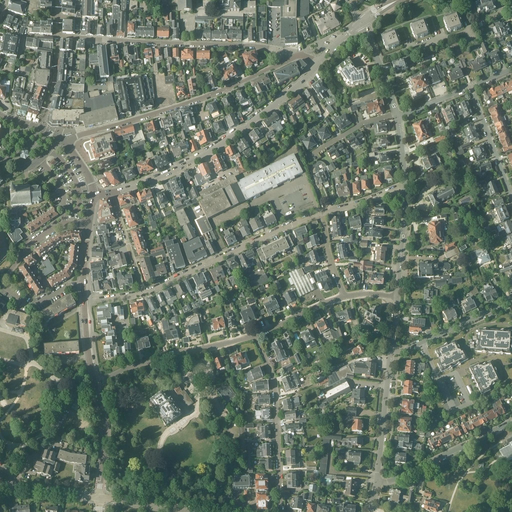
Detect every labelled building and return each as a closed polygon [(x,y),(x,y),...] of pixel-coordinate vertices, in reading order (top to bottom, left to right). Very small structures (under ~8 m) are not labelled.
[(31,0),(30,0),(25,0),(25,4),(12,0),(11,0),(10,4),(9,7),(8,11),(23,16),(23,15),(26,16),(28,9),(29,7),(31,0)] [(38,12),(52,13),(52,4),(51,4),(52,3),(50,2),(39,0),(39,1),(31,0),(30,0),(31,0),(29,7),(28,14),(29,14),(31,15),(33,14),(33,12),(35,11),(37,12),(38,12)] [(82,9),(82,17),(85,17),(98,18),(98,17),(98,9),(98,3),(98,0),(82,0),(83,4),(82,4),(82,9)] [(113,20),(119,20),(125,20),(126,0),(113,0),(113,6),(113,20)] [(219,0),(220,2),(218,2),(218,4),(216,3),(216,9),(218,10),(218,11),(240,12),(240,0),(219,0)] [(300,29),(300,23),(300,20),(304,18),(309,15),(308,0),(272,0),(273,8),(281,8),(281,30),(281,37),(281,42),(285,42),(286,46),(298,45),(297,29),(300,29)] [(475,0),(477,4),(475,4),(478,14),(485,11),(486,14),(496,10),(493,3),(495,3),(494,0),(475,0)] [(243,14),(255,14),(255,2),(243,2),(243,14)] [(337,2),(311,16),(321,35),(339,25),(333,13),(341,8),(337,2)] [(74,18),(76,18),(81,18),(82,18),(82,9),(75,8),(75,9),(63,7),(63,14),(74,16),(74,18)] [(460,27),(462,26),(460,22),(461,22),(460,21),(460,20),(458,16),(457,16),(457,15),(456,15),(455,14),(445,18),(445,19),(444,19),(444,21),(446,26),(445,26),(446,27),(446,28),(448,31),(449,31),(450,33),(454,31),(457,31),(457,30),(461,29),(460,27)] [(7,16),(6,20),(9,21),(8,22),(13,24),(13,23),(18,25),(21,26),(22,22),(16,20),(17,19),(7,16)] [(20,31),(19,34),(23,34),(24,29),(25,30),(25,28),(34,28),(34,29),(42,30),(52,31),(53,21),(52,20),(48,19),(47,20),(45,20),(45,23),(41,23),(41,22),(28,22),(28,19),(23,18),(22,22),(21,26),(20,31)] [(9,21),(6,20),(3,29),(7,30),(8,28),(12,30),(13,29),(16,30),(17,28),(18,25),(13,23),(13,24),(8,22),(9,21)] [(136,37),(136,28),(137,25),(136,25),(136,21),(132,20),(131,22),(128,22),(128,37),(136,37)] [(75,34),(75,31),(76,21),(63,21),(63,34),(75,34)] [(173,30),(179,30),(179,22),(173,22),(173,21),(170,21),(170,30),(173,30)] [(261,27),(258,27),(258,33),(260,33),(260,41),(261,41),(262,42),(264,42),(265,41),(266,41),(266,33),(267,33),(267,21),(261,21),(261,27)] [(427,33),(429,33),(427,29),(428,28),(427,27),(425,22),(424,22),(424,21),(423,22),(422,21),(412,25),(412,26),(411,26),(411,27),(412,32),(412,33),(413,34),(415,38),(416,37),(417,39),(421,38),(424,37),(424,36),(428,35),(427,33)] [(499,21),(495,23),(496,26),(495,27),(497,34),(499,33),(500,32),(509,29),(506,22),(501,25),(499,21)] [(310,38),(312,37),(307,26),(303,28),(304,30),(301,32),(305,40),(307,39),(308,39),(309,39),(310,38)] [(500,40),(496,41),(497,44),(503,42),(502,39),(511,35),(509,29),(500,32),(499,33),(500,38),(500,40)] [(398,44),(400,44),(398,40),(399,39),(398,38),(396,33),(395,33),(395,32),(394,32),(383,36),(382,37),(382,38),(384,43),(383,44),(384,45),(386,49),(387,48),(388,50),(392,49),(393,49),(395,48),(395,47),(399,46),(398,44)] [(2,52),(1,54),(11,56),(17,57),(20,39),(14,38),(5,36),(4,38),(3,39),(4,39),(3,43),(3,47),(2,46),(2,47),(1,51),(2,52)] [(38,49),(39,42),(40,38),(34,38),(34,40),(27,39),(26,48),(25,52),(29,52),(30,48),(38,49),(38,50),(38,49)] [(39,42),(38,49),(51,51),(51,43),(39,42)] [(86,42),(79,42),(79,43),(77,43),(76,50),(85,51),(86,42)] [(72,52),(73,46),(60,45),(60,51),(65,51),(65,54),(72,55),(72,52)] [(111,62),(119,61),(117,46),(110,47),(111,56),(110,56),(111,62)] [(97,49),(98,55),(100,71),(100,78),(108,77),(108,82),(113,82),(112,74),(109,75),(106,48),(97,49)] [(130,57),(130,60),(133,60),(132,56),(131,56),(130,48),(127,48),(125,48),(124,49),(125,57),(129,56),(129,57),(130,57)] [(133,64),(134,65),(139,65),(138,61),(141,60),(140,48),(134,49),(135,55),(132,56),(133,60),(133,64)] [(159,60),(162,60),(161,49),(155,50),(155,54),(154,54),(155,58),(159,58),(159,60)] [(168,58),(169,65),(172,65),(172,63),(171,58),(171,50),(163,51),(164,59),(168,58)] [(489,54),(490,57),(493,64),(499,62),(497,56),(500,55),(498,50),(489,54)] [(256,57),(257,56),(256,54),(255,53),(247,55),(246,51),(239,54),(240,57),(243,56),(246,67),(247,67),(247,68),(248,68),(251,67),(252,66),(251,66),(252,66),(251,64),(257,62),(255,58),(256,57)] [(401,73),(401,72),(409,69),(407,63),(408,62),(409,64),(415,61),(412,53),(406,55),(407,58),(399,61),(392,63),(392,64),(391,64),(391,65),(391,67),(392,67),(393,67),(395,72),(396,75),(401,73)] [(424,56),(421,58),(422,62),(426,60),(425,56),(428,55),(430,59),(434,57),(432,53),(428,55),(424,56)] [(100,71),(98,55),(89,56),(90,65),(95,64),(95,66),(96,71),(100,71)] [(476,60),(477,62),(480,70),(486,67),(482,57),(476,60)] [(34,59),(27,58),(25,66),(33,67),(34,59)] [(480,70),(477,62),(473,64),(473,62),(471,63),(471,61),(466,63),(464,59),(462,61),(465,68),(468,67),(467,66),(471,65),(474,72),(480,70)] [(370,82),(368,68),(358,70),(358,71),(356,71),(355,71),(354,70),(354,69),(354,68),(349,60),(337,69),(339,67),(342,72),(340,73),(346,82),(348,80),(349,82),(351,82),(350,85),(351,83),(352,83),(354,83),(355,85),(365,83),(364,81),(370,80),(370,82)] [(295,63),(295,64),(298,69),(297,70),(298,73),(306,66),(301,61),(295,63)] [(227,63),(226,64),(232,78),(234,77),(235,78),(237,77),(238,76),(240,75),(240,74),(239,71),(238,71),(237,72),(235,67),(233,63),(230,64),(228,65),(227,63)] [(230,79),(232,78),(226,64),(224,64),(225,66),(223,67),(224,69),(221,70),(222,72),(224,77),(222,78),(221,78),(223,81),(223,82),(225,81),(226,81),(227,81),(229,81),(230,79)] [(299,75),(298,73),(297,70),(298,69),(295,64),(287,68),(292,79),(299,75)] [(444,77),(442,72),(438,64),(409,77),(411,81),(410,82),(411,86),(413,85),(415,91),(415,92),(415,94),(416,94),(422,92),(423,91),(422,90),(428,88),(427,87),(440,82),(439,79),(444,77)] [(196,78),(195,68),(192,69),(193,75),(194,78),(190,79),(191,82),(188,83),(189,93),(190,93),(190,95),(191,95),(194,95),(195,94),(194,92),(196,91),(195,83),(197,82),(196,78)] [(279,85),(292,79),(287,68),(274,75),(279,85)] [(29,81),(34,83),(37,84),(37,85),(47,89),(48,84),(49,84),(50,78),(49,78),(50,72),(36,71),(35,71),(35,70),(33,69),(32,71),(32,73),(29,81)] [(460,70),(454,72),(457,79),(463,77),(460,70)] [(451,82),(457,79),(454,72),(448,75),(451,82)] [(117,101),(118,104),(123,103),(129,102),(130,102),(132,114),(152,110),(152,109),(152,108),(152,107),(153,107),(152,101),(148,78),(144,79),(143,76),(138,76),(138,73),(125,75),(126,79),(117,81),(117,84),(114,85),(116,92),(119,91),(120,100),(117,101)] [(210,90),(218,88),(215,77),(213,77),(212,73),(206,75),(210,90)] [(266,75),(260,78),(261,79),(260,79),(261,80),(263,83),(264,86),(263,87),(265,91),(268,90),(266,85),(270,83),(266,75)] [(165,85),(174,84),(173,76),(165,77),(165,85)] [(24,93),(23,93),(26,79),(15,77),(13,91),(14,91),(12,101),(13,102),(13,104),(21,106),(24,93)] [(259,94),(265,91),(263,87),(264,86),(263,83),(261,80),(260,79),(261,79),(260,78),(250,83),(253,88),(255,87),(259,94)] [(0,98),(5,99),(5,93),(9,93),(10,82),(6,81),(6,80),(5,80),(4,80),(3,80),(3,81),(0,80),(0,98)] [(327,90),(320,80),(312,86),(319,97),(318,98),(322,104),(326,101),(328,100),(324,93),(327,90)] [(69,92),(70,86),(66,85),(65,86),(57,84),(56,90),(64,92),(64,91),(69,92)] [(69,92),(72,93),(72,92),(76,93),(84,94),(84,85),(81,85),(71,84),(70,86),(69,92)] [(180,96),(185,96),(184,88),(183,88),(183,87),(179,87),(179,84),(175,84),(176,91),(177,91),(178,97),(179,98),(180,97),(180,96)] [(501,87),(499,88),(502,95),(507,93),(504,85),(503,85),(502,86),(501,87)] [(34,94),(34,96),(44,99),(47,91),(38,88),(37,90),(34,89),(33,94),(34,94)] [(494,89),(493,89),(497,97),(502,95),(499,88),(497,89),(496,88),(494,89),(494,90),(494,89)] [(166,89),(157,91),(160,100),(158,101),(160,106),(166,105),(171,104),(169,98),(173,97),(171,90),(166,91),(166,89)] [(490,91),(488,92),(492,100),(497,97),(493,89),(490,91)] [(53,99),(62,99),(63,98),(67,99),(68,97),(71,97),(72,93),(69,92),(64,91),(64,92),(56,90),(53,99)] [(317,103),(314,99),(312,93),(311,94),(309,90),(307,91),(306,90),(305,91),(305,92),(304,92),(308,99),(311,97),(315,105),(317,103)] [(243,92),(239,93),(237,93),(237,94),(236,95),(240,105),(247,102),(243,92)] [(486,102),(489,101),(490,104),(487,105),(488,108),(494,106),(493,103),(492,100),(488,92),(487,93),(487,92),(483,94),(485,98),(484,99),(485,101),(486,101),(486,102)] [(91,99),(88,99),(84,101),(83,116),(82,116),(82,117),(79,118),(79,119),(79,126),(79,125),(93,126),(96,123),(118,119),(118,118),(117,118),(111,93),(100,96),(97,97),(94,98),(91,99)] [(31,97),(30,96),(25,95),(22,105),(21,110),(27,112),(30,100),(31,100),(31,99),(30,99),(31,97)] [(293,100),(299,109),(301,107),(300,105),(303,103),(299,96),(293,100)] [(326,101),(329,106),(333,112),(337,111),(336,108),(336,107),(336,103),(335,99),(334,97),(334,96),(328,100),(326,101)] [(229,97),(222,100),(225,108),(230,107),(232,111),(235,110),(236,113),(239,112),(237,106),(233,107),(232,106),(229,97)] [(42,103),(31,99),(31,100),(29,107),(29,108),(28,111),(28,112),(37,115),(38,115),(39,111),(40,111),(42,103)] [(264,99),(256,105),(257,107),(265,101),(264,99)] [(374,103),(377,112),(377,113),(378,113),(379,116),(382,115),(382,112),(383,112),(381,107),(383,106),(381,101),(378,102),(377,99),(371,101),(372,104),(374,103)] [(63,112),(50,111),(48,122),(52,125),(61,125),(61,126),(79,126),(79,119),(79,118),(82,117),(82,116),(83,116),(84,101),(75,100),(73,100),(72,100),(72,107),(71,113),(63,112)] [(299,109),(293,100),(288,104),(293,110),(292,111),(294,114),(300,110),(299,109)] [(377,112),(374,103),(372,104),(371,101),(360,104),(359,104),(357,105),(358,107),(365,105),(365,104),(367,103),(368,106),(367,106),(368,109),(365,110),(367,115),(369,114),(377,112)] [(123,103),(125,115),(128,114),(128,117),(131,116),(131,114),(129,102),(123,103)] [(457,114),(463,111),(470,109),(468,102),(461,105),(462,108),(459,109),(459,110),(456,111),(457,114)] [(123,103),(118,104),(117,104),(119,116),(120,116),(120,118),(123,118),(123,115),(125,115),(123,103)] [(211,115),(222,110),(220,105),(216,106),(215,103),(212,104),(211,103),(208,104),(208,106),(207,106),(211,115)] [(491,115),(502,111),(500,110),(499,105),(488,109),(489,113),(490,113),(491,115)] [(317,106),(311,109),(314,114),(320,111),(317,106)] [(456,120),(455,117),(450,106),(446,107),(447,110),(442,112),(447,124),(456,120)] [(185,120),(194,117),(193,114),(195,113),(194,109),(192,110),(191,107),(180,110),(182,117),(184,117),(185,120)] [(243,113),(240,114),(241,117),(245,115),(248,113),(247,112),(252,110),(251,108),(245,110),(245,111),(243,112),(243,113)] [(473,116),(470,109),(463,111),(466,118),(473,116)] [(492,120),(493,120),(500,117),(500,115),(503,114),(503,113),(502,111),(491,115),(491,116),(491,117),(492,120)] [(179,112),(175,113),(177,121),(178,125),(183,124),(179,112)] [(236,113),(227,117),(225,118),(227,123),(227,124),(229,129),(238,125),(238,124),(244,121),(241,117),(240,114),(239,112),(236,113)] [(275,113),(271,116),(274,120),(273,121),(278,127),(280,131),(283,129),(280,124),(280,123),(281,122),(280,121),(280,120),(280,119),(282,118),(278,113),(276,114),(275,113)] [(341,118),(346,128),(351,125),(350,124),(352,123),(347,115),(341,118)] [(274,120),(271,116),(266,120),(271,126),(274,130),(272,131),(275,135),(275,136),(278,133),(275,129),(278,127),(273,121),(274,120)] [(185,120),(187,128),(196,126),(194,117),(185,120)] [(346,128),(341,118),(340,117),(334,120),(335,122),(340,131),(341,130),(342,130),(346,128)] [(502,123),(500,117),(493,120),(493,121),(492,121),(493,123),(494,123),(495,126),(502,123)] [(168,127),(169,127),(166,119),(161,120),(162,122),(159,122),(161,128),(164,128),(165,130),(169,128),(168,127)] [(271,126),(266,120),(262,123),(265,127),(266,126),(268,128),(271,131),(269,133),(268,133),(265,135),(267,139),(270,138),(271,138),(272,139),(274,138),(274,136),(275,135),(272,131),(274,130),(271,126)] [(415,134),(416,135),(425,130),(428,129),(425,121),(413,126),(414,130),(414,131),(414,132),(414,133),(415,134)] [(155,135),(158,134),(157,131),(155,122),(150,124),(146,125),(146,126),(144,127),(145,130),(147,129),(149,134),(147,134),(148,138),(156,136),(155,135)] [(224,130),(224,129),(221,122),(213,125),(215,129),(213,130),(214,133),(216,133),(217,133),(218,134),(222,133),(221,132),(224,130)] [(386,128),(387,128),(386,123),(383,124),(383,123),(379,124),(377,125),(378,129),(375,130),(376,134),(387,132),(386,128)] [(504,128),(502,123),(495,126),(494,126),(495,128),(497,131),(504,128)] [(133,126),(114,131),(117,142),(128,139),(127,136),(131,135),(131,134),(135,132),(133,126)] [(463,138),(465,137),(476,133),(476,131),(478,130),(477,126),(474,127),(469,129),(469,127),(468,127),(468,126),(463,128),(463,129),(462,130),(464,134),(461,135),(463,138)] [(319,136),(321,139),(322,139),(323,141),(330,136),(329,135),(332,133),(330,129),(327,130),(326,129),(324,127),(317,131),(319,133),(320,135),(319,136)] [(499,136),(506,133),(509,132),(507,127),(504,128),(497,131),(498,134),(497,134),(498,136),(499,136)] [(203,133),(207,144),(212,142),(210,135),(213,134),(211,129),(208,130),(209,131),(203,133)] [(254,132),(261,144),(264,142),(261,139),(264,137),(258,129),(254,132)] [(425,130),(416,135),(415,136),(416,137),(417,138),(418,138),(419,142),(429,138),(431,137),(430,133),(427,134),(425,130)] [(259,146),(261,144),(254,132),(249,136),(254,143),(256,142),(259,146)] [(201,146),(207,144),(203,133),(197,135),(201,146)] [(356,145),(356,146),(361,143),(359,140),(363,138),(360,133),(356,135),(356,134),(351,137),(352,138),(348,140),(351,146),(351,145),(352,148),(356,145)] [(476,133),(465,137),(467,142),(471,141),(471,142),(474,140),(475,142),(479,141),(478,139),(479,139),(478,138),(480,138),(478,134),(477,134),(476,133)] [(112,134),(106,136),(101,138),(91,141),(91,142),(86,143),(85,144),(84,145),(84,146),(84,147),(87,152),(88,151),(91,161),(95,160),(100,159),(100,161),(115,156),(114,151),(117,150),(112,134)] [(302,144),(304,143),(304,144),(304,145),(306,148),(307,148),(308,150),(315,145),(314,143),(315,143),(313,140),(312,140),(311,138),(308,140),(308,139),(306,140),(304,136),(298,139),(302,144)] [(377,145),(380,145),(380,147),(388,146),(388,144),(390,144),(389,138),(376,141),(377,145)] [(241,141),(250,155),(252,154),(250,151),(251,151),(249,148),(250,147),(248,144),(249,144),(248,142),(247,142),(245,139),(244,139),(243,139),(241,140),(242,141),(241,141)] [(503,147),(510,144),(508,139),(500,141),(500,142),(501,145),(502,145),(503,147)] [(144,141),(131,146),(134,154),(147,149),(144,141)] [(250,155),(241,141),(241,142),(240,141),(238,142),(238,143),(237,144),(239,146),(238,147),(237,148),(240,153),(242,152),(246,157),(248,156),(250,155)] [(177,144),(178,146),(181,155),(181,154),(187,152),(184,142),(177,144)] [(511,148),(510,144),(503,147),(503,149),(502,149),(504,153),(511,149),(511,148)] [(344,150),(341,145),(337,147),(336,146),(331,149),(332,150),(328,152),(331,157),(335,155),(337,158),(338,160),(343,157),(341,155),(340,152),(342,151),(344,150)] [(473,155),(476,154),(485,151),(484,148),(483,148),(482,145),(474,148),(474,149),(471,150),(473,155)] [(174,157),(181,155),(178,146),(171,148),(174,157)] [(243,169),(245,168),(239,153),(236,154),(235,152),(238,151),(236,147),(233,148),(233,147),(230,148),(229,148),(228,148),(227,149),(225,150),(227,154),(228,153),(236,172),(238,171),(239,174),(244,171),(243,169)] [(424,161),(422,162),(424,166),(427,171),(428,171),(429,173),(433,171),(432,169),(435,167),(436,168),(440,165),(439,163),(440,163),(440,161),(440,160),(439,159),(438,159),(438,157),(437,158),(436,155),(436,154),(441,152),(439,149),(435,151),(429,153),(430,155),(428,157),(423,159),(424,161)] [(29,152),(23,151),(20,155),(22,160),(27,161),(30,157),(29,152)] [(486,154),(485,151),(476,154),(477,157),(474,158),(476,163),(486,159),(485,158),(487,157),(486,154)] [(163,157),(161,157),(164,166),(165,166),(166,166),(167,165),(169,164),(168,162),(170,161),(168,155),(167,155),(166,152),(162,154),(163,157)] [(380,156),(375,156),(375,157),(375,159),(380,159),(381,163),(391,162),(391,161),(391,160),(391,158),(390,158),(390,154),(386,154),(386,153),(379,154),(380,156)] [(163,166),(164,166),(161,157),(158,158),(157,155),(155,156),(154,157),(155,160),(154,160),(156,166),(157,165),(158,168),(160,167),(161,167),(163,167),(163,166)] [(228,168),(226,164),(225,165),(220,155),(220,156),(219,155),(217,156),(217,157),(215,158),(214,157),(212,158),(212,159),(211,159),(216,169),(214,169),(216,173),(228,168)] [(294,155),(238,182),(247,201),(255,197),(256,198),(260,196),(259,194),(272,188),(273,190),(278,188),(277,186),(290,180),(290,181),(295,179),(294,177),(303,173),(294,155)] [(99,163),(99,165),(100,166),(102,170),(105,168),(106,170),(110,168),(110,166),(114,165),(116,164),(114,158),(107,160),(107,161),(103,162),(103,163),(101,163),(99,163)] [(150,161),(144,163),(147,173),(150,171),(150,170),(153,169),(152,167),(151,163),(150,163),(150,161)] [(463,171),(469,169),(468,168),(466,161),(460,164),(463,171)] [(144,174),(147,173),(144,163),(137,165),(138,167),(139,171),(140,174),(143,173),(144,174)] [(328,167),(330,172),(334,170),(334,171),(338,168),(337,167),(336,164),(335,164),(334,163),(330,165),(328,167)] [(491,168),(491,166),(490,166),(489,163),(479,167),(477,167),(480,174),(491,169),(491,168)] [(196,169),(198,173),(199,175),(195,177),(196,180),(193,180),(196,187),(209,181),(208,180),(210,179),(209,175),(211,174),(207,164),(198,168),(196,169)] [(386,180),(387,181),(391,180),(391,179),(393,179),(392,171),(391,166),(382,167),(383,175),(383,178),(385,178),(385,180),(386,180)] [(104,173),(106,177),(119,171),(120,172),(121,172),(119,167),(114,169),(114,170),(104,173)] [(133,167),(128,169),(132,179),(134,178),(135,177),(136,177),(135,174),(136,173),(133,167)] [(383,175),(382,167),(378,167),(379,169),(377,172),(377,175),(374,175),(374,176),(373,176),(373,179),(374,179),(374,185),(375,185),(375,186),(380,185),(381,185),(380,176),(383,175)] [(321,178),(323,183),(324,186),(329,184),(328,181),(329,181),(328,178),(330,177),(326,168),(322,170),(319,171),(322,177),(321,178)] [(128,180),(132,179),(128,169),(121,171),(124,178),(125,177),(126,180),(127,180),(128,180)] [(123,178),(121,172),(120,172),(119,171),(106,177),(106,178),(104,178),(103,179),(102,180),(103,182),(105,182),(105,183),(105,184),(106,186),(107,186),(109,185),(109,184),(110,183),(111,185),(114,186),(120,184),(118,180),(123,178)] [(322,177),(319,171),(316,173),(317,175),(313,177),(317,186),(318,188),(322,186),(321,184),(323,183),(321,178),(322,177)] [(206,216),(207,220),(247,201),(238,182),(237,182),(234,176),(218,184),(219,185),(199,194),(203,201),(199,202),(206,216)] [(175,201),(185,197),(183,191),(184,190),(179,179),(169,183),(166,184),(169,191),(170,190),(175,201)] [(486,192),(489,191),(496,188),(495,184),(494,185),(493,182),(484,186),(486,192)] [(347,183),(341,185),(345,197),(349,196),(348,195),(350,195),(347,183)] [(26,187),(10,188),(10,191),(16,190),(16,196),(11,196),(12,206),(13,206),(22,206),(32,205),(32,204),(39,203),(42,201),(41,189),(37,187),(31,188),(31,187),(30,187),(29,187),(29,185),(26,185),(26,187)] [(341,199),(345,197),(341,185),(336,186),(339,198),(341,198),(341,199)] [(440,203),(455,195),(451,186),(434,195),(434,194),(428,197),(434,207),(440,204),(440,203)] [(194,200),(200,197),(196,187),(190,190),(190,191),(187,192),(191,201),(194,200)] [(498,192),(496,188),(489,191),(486,192),(487,196),(490,195),(491,197),(498,194),(497,192),(498,192)] [(143,192),(146,202),(150,201),(150,200),(151,200),(151,201),(154,201),(153,199),(150,190),(147,191),(146,191),(145,190),(143,191),(143,192)] [(130,200),(131,203),(132,205),(133,205),(135,204),(136,207),(139,206),(137,201),(136,196),(133,197),(131,192),(123,195),(125,201),(130,200)] [(146,203),(146,202),(143,192),(140,193),(139,192),(138,193),(137,194),(140,205),(146,203)] [(163,209),(165,208),(164,205),(168,203),(164,193),(162,194),(161,194),(161,193),(158,194),(158,195),(157,195),(163,209)] [(125,201),(123,195),(119,197),(118,199),(121,206),(126,204),(127,205),(131,203),(130,200),(125,201)] [(190,201),(192,205),(202,201),(200,197),(194,200),(191,201),(190,201)] [(100,202),(98,218),(100,223),(115,219),(109,199),(100,202)] [(503,205),(505,204),(503,201),(502,201),(501,199),(496,201),(496,200),(490,202),(493,209),(498,207),(503,205)] [(190,200),(184,203),(182,203),(183,206),(184,209),(192,205),(190,200)] [(495,217),(495,218),(508,212),(506,208),(505,209),(503,205),(498,207),(493,209),(493,210),(490,212),(493,218),(495,217)] [(22,207),(22,206),(13,206),(13,208),(12,209),(12,214),(10,214),(7,218),(7,228),(11,230),(7,235),(15,245),(23,240),(20,235),(23,234),(20,230),(18,230),(18,227),(20,224),(20,219),(17,217),(17,210),(19,208),(22,207)] [(384,215),(384,206),(377,206),(377,207),(377,208),(375,208),(375,209),(373,209),(373,211),(375,211),(375,215),(384,215)] [(126,216),(134,213),(133,210),(134,210),(133,207),(124,210),(125,213),(124,214),(125,215),(126,216)] [(54,208),(50,211),(54,218),(58,216),(54,208)] [(189,242),(197,238),(183,210),(175,213),(181,228),(182,228),(189,242)] [(268,210),(266,211),(272,225),(276,223),(272,213),(269,214),(268,210)] [(50,211),(46,213),(51,221),(54,218),(50,211)] [(267,227),(272,225),(266,211),(267,214),(264,215),(265,216),(263,217),(267,227)] [(508,212),(495,218),(498,224),(504,222),(503,221),(509,219),(508,217),(510,216),(508,212)] [(46,213),(42,216),(47,223),(51,221),(46,213)] [(126,220),(127,222),(136,219),(138,219),(137,216),(136,215),(135,213),(134,213),(126,216),(127,219),(126,220)] [(42,216),(38,219),(43,226),(47,223),(42,216)] [(196,221),(206,242),(211,240),(212,240),(208,233),(212,231),(212,230),(207,220),(206,216),(196,221)] [(383,226),(384,219),(373,217),(372,221),(375,221),(374,225),(383,226)] [(254,233),(263,228),(259,218),(249,223),(254,233)] [(38,219),(34,221),(39,228),(43,226),(38,219)] [(137,223),(136,219),(127,222),(128,225),(129,225),(130,228),(139,225),(138,222),(137,223)] [(353,230),(357,230),(355,219),(349,220),(351,228),(353,228),(353,230)] [(39,228),(34,221),(32,223),(31,222),(30,223),(30,224),(35,231),(39,228)] [(497,227),(499,233),(511,227),(511,226),(511,225),(511,222),(510,223),(510,222),(502,225),(503,227),(502,228),(501,226),(497,227)] [(429,234),(430,235),(443,233),(443,228),(442,224),(439,224),(436,224),(436,223),(432,223),(432,225),(429,225),(429,230),(429,231),(429,233),(429,234)] [(35,231),(30,224),(26,226),(31,233),(35,231)] [(243,238),(251,234),(248,227),(244,228),(243,226),(239,227),(240,230),(240,231),(243,238)] [(302,228),(299,230),(302,236),(308,234),(307,231),(308,231),(307,227),(305,227),(304,228),(304,227),(302,228)] [(499,236),(501,236),(503,234),(504,237),(511,233),(511,227),(499,233),(498,233),(499,236)] [(131,236),(132,239),(141,236),(145,235),(143,231),(142,231),(141,229),(140,229),(131,232),(132,235),(131,236)] [(230,240),(232,245),(237,243),(232,233),(230,234),(228,230),(226,231),(228,234),(229,235),(231,240),(230,240)] [(302,236),(299,230),(293,232),(294,234),(296,238),(299,237),(301,240),(303,239),(302,236)] [(369,230),(368,237),(373,238),(373,237),(382,238),(382,231),(373,230),(369,230)] [(228,247),(232,245),(230,240),(231,240),(229,235),(228,234),(226,231),(224,232),(226,236),(224,237),(228,247)] [(63,243),(72,240),(71,232),(59,235),(63,243)] [(82,233),(71,232),(72,240),(81,241),(82,233)] [(444,237),(443,233),(430,235),(429,236),(429,237),(430,238),(430,239),(431,239),(431,243),(434,243),(435,244),(439,244),(439,242),(441,242),(442,244),(445,244),(444,237)] [(504,241),(505,244),(511,240),(511,234),(507,237),(503,238),(504,241)] [(55,248),(63,243),(59,235),(50,241),(55,248)] [(103,237),(106,250),(106,251),(110,250),(120,247),(119,243),(112,245),(109,235),(103,237)] [(312,248),(320,246),(317,236),(317,235),(313,236),(314,237),(309,239),(312,248)] [(134,241),(135,244),(144,241),(143,239),(142,239),(141,236),(132,239),(133,241),(134,241)] [(168,236),(160,239),(162,244),(165,243),(169,242),(168,236)] [(280,240),(272,243),(277,254),(279,253),(280,254),(289,249),(289,248),(293,246),(288,236),(282,239),(282,238),(281,238),(280,238),(280,239),(280,240)] [(188,261),(189,260),(195,258),(193,255),(192,252),(203,247),(198,238),(183,245),(188,261)] [(165,243),(171,262),(174,261),(177,270),(185,267),(178,245),(176,240),(173,241),(169,242),(165,243)] [(206,242),(205,243),(211,255),(217,252),(211,240),(206,242)] [(47,253),(55,248),(50,241),(43,246),(47,253)] [(135,248),(136,250),(145,247),(143,244),(145,243),(144,241),(135,244),(136,247),(135,248)] [(338,251),(339,254),(347,252),(349,251),(351,251),(349,245),(345,246),(345,243),(341,242),(340,245),(337,246),(338,249),(337,249),(338,252),(338,251)] [(458,248),(455,242),(448,245),(445,246),(445,252),(448,252),(457,248),(458,248)] [(276,254),(277,254),(272,243),(265,247),(265,246),(264,246),(263,246),(263,247),(263,248),(257,251),(262,261),(266,259),(267,260),(276,256),(276,254)] [(102,259),(103,254),(107,254),(106,251),(106,250),(103,250),(102,249),(102,244),(99,245),(99,249),(93,249),(92,258),(102,259)] [(71,245),(70,255),(78,255),(79,246),(71,245)] [(304,255),(300,245),(298,246),(296,247),(299,256),(304,255)] [(40,258),(47,253),(43,246),(35,251),(40,258)] [(146,251),(145,247),(136,250),(137,253),(138,253),(139,256),(148,253),(147,250),(146,251)] [(377,255),(385,256),(385,252),(386,252),(386,249),(377,248),(375,248),(375,251),(377,251),(377,255)] [(445,252),(444,252),(447,259),(459,253),(457,248),(448,252),(445,252)] [(485,248),(470,253),(472,260),(477,258),(478,259),(477,260),(479,265),(490,262),(488,256),(487,256),(486,253),(487,253),(485,248)] [(189,260),(191,265),(208,257),(204,250),(193,255),(195,258),(189,260)] [(244,254),(245,255),(248,261),(249,263),(252,262),(251,259),(253,258),(254,260),(256,259),(252,250),(244,254)] [(349,253),(349,251),(347,252),(339,254),(340,260),(348,258),(347,254),(349,253)] [(113,261),(114,263),(125,260),(125,258),(126,257),(126,254),(124,255),(124,254),(116,256),(116,259),(113,260),(113,261)] [(251,267),(249,263),(248,261),(245,255),(243,255),(243,254),(239,256),(240,257),(238,258),(244,270),(246,270),(246,271),(250,269),(249,268),(251,267)] [(24,261),(26,264),(29,268),(37,262),(32,255),(24,261)] [(70,255),(69,264),(77,267),(78,255),(70,255)] [(318,257),(311,259),(311,260),(310,261),(309,261),(309,262),(309,263),(309,264),(310,264),(311,265),(313,264),(313,265),(316,264),(317,265),(319,264),(319,263),(320,263),(318,257)] [(161,275),(167,273),(164,265),(156,267),(157,272),(154,273),(149,258),(139,261),(147,283),(156,280),(155,278),(159,277),(159,275),(161,274),(161,275)] [(227,262),(227,263),(231,271),(234,270),(235,271),(236,270),(235,268),(239,267),(235,258),(227,262)] [(43,263),(46,267),(46,268),(46,269),(45,269),(45,270),(42,271),(46,276),(55,271),(49,259),(43,263)] [(125,260),(114,263),(115,266),(118,265),(119,268),(127,266),(127,265),(128,264),(128,261),(126,262),(125,260)] [(177,272),(177,270),(174,261),(171,262),(169,263),(172,274),(177,272)] [(418,271),(439,270),(439,271),(447,271),(447,270),(448,270),(449,269),(449,267),(448,265),(447,265),(442,265),(442,264),(442,263),(441,262),(439,262),(439,263),(435,263),(434,264),(434,265),(429,265),(429,264),(428,263),(426,263),(425,264),(425,265),(423,265),(423,263),(422,263),(419,263),(419,266),(418,266),(418,271)] [(231,271),(227,263),(224,264),(229,276),(233,274),(231,271)] [(29,268),(26,264),(19,269),(24,277),(31,272),(28,268),(29,268)] [(69,264),(64,271),(70,278),(77,267),(69,264)] [(215,269),(220,280),(225,277),(224,275),(220,267),(215,269)] [(346,279),(353,276),(352,273),(355,272),(353,268),(351,269),(344,272),(346,279)] [(215,282),(220,280),(215,269),(210,272),(215,282)] [(301,269),(298,270),(297,269),(289,273),(290,276),(287,277),(291,286),(294,285),(297,292),(306,287),(305,285),(311,282),(307,274),(304,276),(301,269)] [(64,271),(56,276),(60,283),(70,278),(64,271)] [(107,280),(109,279),(114,279),(114,278),(112,273),(108,274),(109,277),(108,277),(107,273),(102,274),(102,271),(92,273),(92,282),(103,281),(103,280),(107,280)] [(24,277),(29,284),(36,279),(31,272),(24,277)] [(324,272),(315,277),(319,285),(320,284),(323,290),(324,290),(325,292),(326,292),(327,292),(330,291),(329,290),(332,289),(331,286),(332,286),(329,279),(328,280),(326,276),(324,272)] [(124,273),(122,274),(124,286),(129,285),(129,287),(129,288),(132,287),(133,286),(132,285),(133,285),(131,275),(125,276),(124,273)] [(203,273),(198,275),(193,278),(197,287),(203,285),(207,283),(207,282),(210,281),(208,277),(206,278),(205,276),(204,277),(203,273)] [(380,276),(376,276),(376,284),(383,285),(384,277),(384,273),(381,273),(380,276)] [(353,276),(346,279),(349,285),(356,282),(355,280),(360,278),(359,274),(353,276)] [(60,283),(56,276),(48,281),(52,288),(60,283)] [(233,286),(238,284),(235,276),(229,279),(232,285),(233,286)] [(459,283),(458,278),(435,282),(436,287),(446,285),(459,283)] [(29,284),(34,292),(41,287),(36,279),(29,284)] [(107,282),(102,283),(104,291),(104,292),(107,292),(107,291),(112,290),(110,282),(109,279),(107,280),(107,282)] [(192,296),(195,295),(188,280),(184,282),(190,293),(191,296),(192,296)] [(104,291),(102,283),(102,282),(92,284),(94,292),(96,292),(96,293),(103,291),(104,291)] [(187,293),(182,284),(175,287),(180,296),(187,293)] [(205,289),(203,285),(197,287),(196,288),(202,300),(212,295),(210,291),(209,288),(207,287),(205,289)] [(492,286),(488,288),(490,291),(488,292),(493,301),(494,300),(498,298),(495,293),(497,292),(496,289),(494,290),(492,286)] [(44,291),(41,287),(34,292),(37,296),(44,291)] [(491,301),(493,301),(488,292),(490,291),(488,288),(482,291),(487,303),(491,301)] [(171,289),(167,291),(171,299),(172,300),(172,302),(177,299),(174,293),(173,294),(171,289)] [(437,301),(437,294),(437,290),(433,290),(425,290),(424,300),(428,300),(428,304),(433,305),(433,300),(437,301)] [(171,299),(167,291),(163,292),(169,305),(173,303),(172,302),(172,300),(171,299)] [(295,301),(295,300),(297,299),(294,292),(291,293),(291,292),(288,293),(287,291),(282,293),(288,305),(290,303),(291,305),(292,306),(295,304),(296,303),(295,301)] [(164,302),(165,302),(161,294),(156,295),(161,307),(166,305),(164,302)] [(71,296),(56,305),(61,314),(76,305),(71,296)] [(276,296),(268,300),(273,311),(275,310),(276,313),(280,311),(277,304),(279,303),(276,296)] [(149,299),(155,311),(157,309),(155,305),(156,305),(152,297),(149,299)] [(471,298),(466,300),(471,311),(476,309),(471,298)] [(155,311),(149,299),(146,300),(150,308),(149,309),(151,314),(152,314),(153,313),(153,312),(155,311)] [(8,307),(0,300),(0,307),(4,311),(6,309),(6,310),(8,307)] [(271,312),(273,311),(268,300),(263,303),(269,316),(272,314),(271,312)] [(464,314),(471,311),(466,300),(461,302),(464,309),(462,310),(464,314)] [(196,309),(194,305),(193,303),(182,308),(185,314),(196,309)] [(46,323),(61,314),(56,305),(41,314),(46,323)] [(446,305),(441,308),(446,318),(444,319),(445,322),(447,321),(448,322),(452,319),(448,309),(447,307),(446,305)] [(448,309),(452,319),(453,319),(454,320),(456,319),(456,318),(457,317),(452,307),(452,306),(451,305),(447,307),(448,309)] [(105,330),(105,334),(106,345),(103,345),(105,357),(108,356),(108,359),(120,358),(120,355),(128,354),(128,351),(131,351),(130,345),(124,345),(125,348),(118,349),(117,345),(113,345),(112,338),(115,338),(114,332),(111,332),(111,326),(108,327),(107,320),(112,319),(111,315),(118,314),(118,317),(119,317),(120,320),(125,319),(124,310),(121,311),(120,308),(111,309),(111,306),(99,307),(99,310),(96,311),(98,322),(101,322),(102,331),(105,330)] [(254,316),(250,306),(246,307),(245,307),(241,309),(242,313),(241,313),(243,319),(240,320),(240,321),(241,324),(242,324),(244,323),(245,323),(255,319),(255,318),(255,317),(254,316)] [(366,312),(365,315),(367,316),(367,317),(368,318),(366,322),(366,321),(364,324),(367,326),(367,325),(369,326),(370,325),(373,327),(376,322),(379,323),(381,319),(376,317),(378,314),(377,313),(378,311),(377,310),(377,309),(374,307),(374,309),(373,308),(370,313),(370,312),(368,313),(366,312)] [(427,312),(427,308),(412,307),(412,316),(421,316),(421,314),(423,314),(423,312),(427,312)] [(9,310),(7,314),(8,314),(8,315),(10,315),(17,317),(16,324),(17,323),(28,326),(29,322),(30,316),(26,315),(26,314),(9,310)] [(344,323),(347,322),(344,313),(344,311),(335,314),(337,319),(338,320),(339,320),(340,322),(344,321),(344,323)] [(349,311),(344,313),(347,322),(352,321),(354,320),(352,314),(350,315),(349,311)] [(232,314),(228,315),(227,312),(224,313),(225,315),(226,321),(227,321),(229,328),(232,327),(232,328),(234,328),(234,327),(235,326),(232,314)] [(188,326),(188,327),(189,333),(187,333),(187,334),(187,337),(188,337),(190,337),(200,335),(199,329),(201,328),(198,316),(196,316),(195,317),(194,317),(193,317),(191,318),(190,319),(190,320),(189,322),(188,323),(188,325),(188,326)] [(411,323),(410,327),(424,328),(425,321),(418,320),(418,318),(415,318),(415,321),(413,321),(413,324),(411,323)] [(222,319),(216,320),(216,319),(212,320),(212,321),(213,325),(211,326),(211,327),(212,331),(215,330),(215,331),(225,329),(222,319)] [(328,323),(328,322),(328,320),(326,320),(325,320),(320,322),(321,322),(314,325),(318,336),(325,333),(325,332),(330,330),(327,324),(328,323)] [(173,336),(173,340),(178,339),(175,325),(170,326),(169,327),(170,331),(171,336),(173,336)] [(424,328),(410,327),(410,329),(409,330),(409,332),(410,333),(410,334),(414,334),(414,335),(418,336),(418,333),(421,333),(421,331),(424,332),(423,333),(427,333),(432,332),(431,328),(428,328),(424,328)] [(133,332),(134,338),(138,337),(137,335),(144,334),(143,330),(133,332)] [(490,332),(488,332),(488,331),(488,330),(483,330),(478,330),(477,330),(476,334),(478,334),(478,340),(477,340),(477,345),(477,348),(475,347),(475,351),(477,351),(477,352),(481,352),(486,353),(486,352),(486,351),(489,351),(489,353),(499,353),(499,354),(504,354),(510,354),(511,350),(511,345),(511,341),(511,338),(511,336),(511,337),(511,332),(505,332),(505,331),(500,331),(490,331),(490,332)] [(167,341),(173,340),(173,336),(171,336),(170,331),(165,331),(167,341)] [(305,331),(300,333),(301,336),(305,346),(309,344),(309,345),(316,342),(310,331),(306,333),(305,331)] [(144,350),(150,348),(148,339),(147,339),(147,337),(142,338),(142,340),(137,341),(140,351),(140,350),(141,353),(142,353),(144,353),(144,352),(145,352),(144,350)] [(437,364),(441,372),(448,369),(453,367),(452,367),(457,365),(457,366),(461,363),(468,360),(464,352),(461,353),(460,351),(459,351),(458,350),(459,350),(457,345),(457,346),(455,341),(449,344),(448,344),(444,346),(435,351),(437,355),(439,359),(441,358),(440,361),(440,363),(437,364)] [(276,354),(283,351),(281,346),(283,345),(282,342),(275,344),(274,342),(269,344),(272,351),(274,350),(276,354)] [(79,343),(61,344),(62,355),(80,353),(79,343)] [(45,356),(62,355),(61,344),(44,346),(45,356)] [(360,355),(365,353),(361,346),(352,351),(353,353),(350,354),(352,357),(356,355),(357,356),(360,355)] [(285,353),(283,351),(276,354),(277,358),(275,359),(277,363),(287,358),(290,357),(288,352),(285,353)] [(248,363),(248,362),(247,359),(246,359),(245,360),(243,355),(242,355),(242,354),(241,353),(239,354),(238,355),(239,356),(232,358),(233,359),(231,359),(232,363),(234,362),(236,368),(237,371),(241,369),(240,366),(242,366),(246,364),(246,363),(248,363)] [(328,362),(324,353),(317,356),(321,365),(328,362)] [(218,370),(225,367),(221,358),(219,359),(218,358),(215,360),(216,361),(215,361),(218,370)] [(354,374),(362,374),(362,370),(375,371),(375,364),(371,364),(371,363),(367,362),(367,364),(355,363),(352,363),(335,372),(329,376),(328,388),(340,381),(346,378),(347,375),(353,375),(354,374)] [(479,388),(482,394),(490,391),(489,388),(490,387),(491,384),(492,386),(496,384),(500,382),(496,373),(496,372),(494,368),(491,362),(487,364),(482,366),(483,366),(483,367),(482,367),(480,366),(479,367),(478,364),(469,368),(473,375),(472,375),(474,380),(475,379),(476,383),(476,384),(478,388),(479,388)] [(292,364),(282,369),(284,372),(293,367),(292,364)] [(248,372),(249,376),(251,376),(251,377),(249,378),(248,379),(250,381),(250,382),(254,380),(254,381),(263,377),(265,376),(265,375),(264,373),(263,372),(261,373),(259,368),(250,371),(248,372)] [(282,380),(284,386),(292,383),(296,382),(295,379),(294,376),(293,376),(291,377),(282,380)] [(325,379),(318,382),(320,386),(328,382),(328,377),(325,379)] [(255,383),(256,387),(252,387),(253,392),(268,391),(268,382),(267,382),(267,380),(264,380),(264,382),(255,383)] [(292,383),(284,386),(287,392),(294,389),(294,390),(298,388),(297,386),(300,385),(299,380),(296,382),(292,383)] [(345,394),(351,391),(345,380),(327,389),(327,396),(325,397),(325,396),(323,398),(322,404),(328,402),(328,403),(333,401),(333,400),(344,393),(345,394)] [(404,389),(419,390),(419,387),(413,386),(413,383),(402,382),(402,386),(404,386),(404,389)] [(227,383),(217,391),(226,403),(236,396),(227,383)] [(188,407),(194,403),(184,390),(183,392),(178,387),(174,390),(188,407)] [(364,392),(356,391),(353,391),(353,394),(352,394),(351,399),(355,399),(354,404),(364,405),(364,401),(363,400),(364,392)] [(149,404),(151,405),(150,406),(150,407),(150,408),(151,409),(152,409),(152,410),(153,410),(154,409),(155,411),(158,416),(160,415),(164,420),(163,422),(166,426),(172,422),(173,423),(176,420),(176,419),(182,415),(178,410),(177,411),(174,408),(176,407),(170,399),(168,401),(162,392),(151,401),(151,402),(149,404)] [(283,402),(284,406),(285,406),(286,407),(289,407),(288,405),(296,403),(299,403),(298,398),(295,398),(295,399),(290,400),(283,402)] [(402,407),(421,409),(421,405),(413,404),(413,402),(403,401),(401,401),(400,402),(400,405),(402,406),(402,407)] [(300,407),(299,403),(296,403),(288,405),(289,407),(286,407),(285,406),(284,406),(284,411),(295,410),(294,409),(297,409),(297,408),(300,407)] [(501,403),(496,406),(501,416),(503,415),(503,416),(506,414),(504,410),(505,409),(504,407),(503,407),(501,403)] [(501,416),(496,406),(495,404),(492,405),(494,410),(492,411),(496,418),(496,419),(500,417),(499,417),(501,416)] [(421,409),(402,407),(402,409),(400,409),(399,410),(399,413),(400,413),(402,414),(412,415),(412,413),(418,413),(418,417),(425,417),(426,410),(421,409)] [(262,420),(270,419),(269,409),(261,410),(261,411),(255,411),(256,416),(262,416),(262,420)] [(299,411),(285,413),(286,420),(295,419),(295,420),(300,419),(299,411)] [(495,419),(496,418),(492,411),(487,413),(491,421),(493,420),(494,420),(495,419)] [(488,422),(491,421),(487,413),(482,416),(485,423),(486,423),(487,424),(488,423),(488,422)] [(485,424),(485,423),(482,416),(477,418),(480,426),(482,425),(483,425),(485,424)] [(347,417),(342,417),(342,420),(347,420),(347,421),(353,422),(352,431),(358,431),(358,434),(362,434),(363,422),(355,422),(355,417),(347,417)] [(478,427),(480,426),(477,418),(471,421),(475,428),(476,428),(478,428),(478,427)] [(410,428),(411,420),(399,419),(398,419),(398,422),(399,423),(400,423),(405,424),(404,426),(406,426),(406,428),(410,428)] [(475,429),(475,428),(471,421),(466,423),(470,431),(471,430),(472,431),(475,429)] [(405,424),(400,423),(400,427),(398,427),(398,428),(397,431),(398,432),(412,433),(412,429),(410,429),(410,428),(406,428),(406,426),(404,426),(405,424)] [(468,432),(470,431),(466,423),(461,426),(465,434),(468,432)] [(293,425),(285,425),(286,431),(291,431),(291,433),(294,433),(294,431),(293,431),(292,427),(293,427),(293,425)] [(453,428),(453,430),(457,437),(459,436),(459,437),(463,435),(458,426),(454,428),(453,428)] [(448,432),(452,440),(456,439),(455,438),(457,437),(453,430),(453,428),(452,427),(447,430),(448,432)] [(451,440),(452,440),(448,432),(443,435),(447,442),(449,441),(450,441),(451,441),(451,440)] [(270,439),(270,434),(260,434),(260,438),(254,438),(255,442),(262,442),(261,440),(270,439)] [(433,440),(436,447),(438,447),(439,447),(442,445),(438,437),(437,435),(431,437),(433,440)] [(444,443),(447,442),(443,435),(438,437),(442,445),(443,445),(444,444),(444,443)] [(288,446),(293,446),(293,436),(290,436),(285,436),(285,437),(284,437),(284,440),(285,440),(285,445),(288,445),(288,446)] [(511,437),(507,441),(508,443),(504,445),(505,448),(499,451),(502,455),(499,456),(501,460),(503,459),(506,463),(511,459),(511,437)] [(362,447),(362,440),(347,440),(347,443),(348,443),(348,444),(348,446),(348,447),(349,447),(350,448),(351,448),(352,448),(352,446),(362,447)] [(435,448),(436,447),(433,440),(428,443),(430,447),(430,448),(430,450),(431,450),(432,451),(435,449),(435,448)] [(411,444),(399,443),(398,448),(402,448),(402,451),(406,451),(406,449),(411,449),(411,444)] [(54,463),(56,455),(42,450),(40,457),(43,458),(42,461),(36,459),(33,468),(38,469),(37,473),(51,477),(53,471),(58,473),(61,465),(54,463)] [(89,467),(91,457),(89,457),(71,454),(60,451),(58,459),(68,462),(69,462),(86,465),(85,466),(89,467)] [(295,459),(298,459),(298,451),(286,452),(286,458),(287,458),(290,458),(292,460),(295,460),(295,459)] [(353,453),(351,452),(351,451),(348,451),(348,453),(345,453),(345,458),(349,459),(349,462),(354,463),(354,465),(359,465),(359,463),(360,463),(360,453),(357,453),(357,452),(353,452),(353,453)] [(408,458),(408,455),(396,454),(395,454),(395,455),(394,457),(395,458),(395,463),(395,465),(399,465),(399,463),(405,464),(406,458),(408,458)] [(287,458),(287,466),(295,466),(295,467),(300,467),(299,459),(298,459),(295,459),(295,460),(292,460),(290,458),(287,458)] [(74,470),(77,470),(77,474),(76,481),(78,481),(83,482),(84,480),(88,481),(89,475),(90,468),(83,467),(78,466),(75,466),(74,470)] [(269,499),(269,498),(269,494),(268,494),(267,481),(266,481),(266,475),(256,475),(256,481),(255,481),(255,480),(252,480),(252,481),(251,481),(251,475),(233,476),(233,489),(251,488),(251,486),(256,486),(257,510),(267,510),(267,502),(267,503),(268,503),(269,503),(270,502),(270,501),(270,500),(269,500),(269,499)] [(346,488),(356,489),(356,487),(357,487),(358,482),(346,481),(346,488)] [(309,485),(308,492),(317,493),(318,486),(309,485)] [(356,489),(346,488),(345,496),(355,497),(356,489)] [(391,494),(391,496),(402,499),(404,499),(408,500),(412,500),(413,494),(409,493),(408,497),(403,496),(400,495),(401,492),(390,490),(389,494),(391,494)] [(312,498),(312,497),(307,496),(306,496),(302,495),(302,500),(300,499),(298,510),(298,511),(301,511),(303,500),(311,501),(312,498)] [(402,499),(391,496),(391,499),(388,498),(388,503),(399,505),(399,501),(402,501),(402,499)] [(298,510),(300,499),(294,499),(293,504),(291,504),(290,508),(292,508),(292,509),(298,510)] [(439,508),(440,505),(435,503),(435,502),(432,501),(432,503),(427,501),(426,504),(424,511),(429,511),(430,510),(435,511),(437,511),(438,508),(439,508)]
